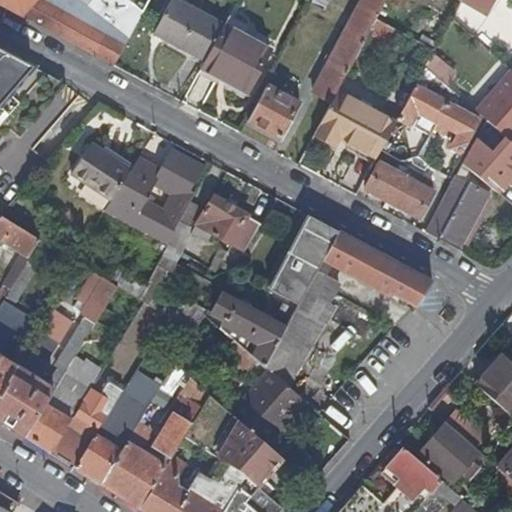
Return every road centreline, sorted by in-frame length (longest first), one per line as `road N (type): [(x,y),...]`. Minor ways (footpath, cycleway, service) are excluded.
road 1 (residential): [(0,30),(498,296)]
road 2 (residential): [(314,511),(498,296)]
